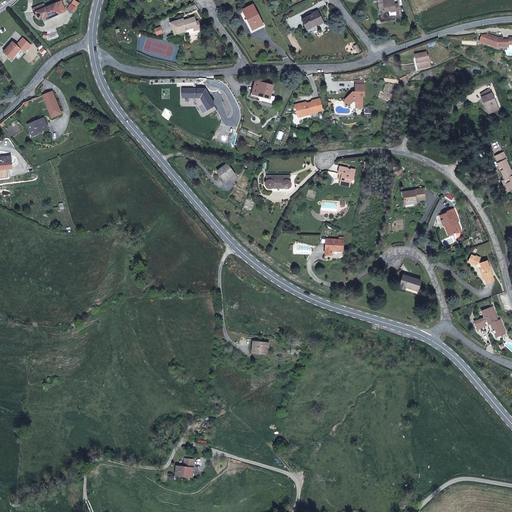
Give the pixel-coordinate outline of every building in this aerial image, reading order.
[(372,0),(373,2),(378,1),(379,9),(384,8),(385,12),(390,11),(391,16),(404,14),(402,3),(395,4),(394,2),(392,2),(392,0),(372,0)] [(61,13),(56,3),(46,8),(44,4),(33,9),(36,17),(38,16),(42,14),(43,17),(44,20),(61,13)] [(263,23),(253,5),(244,10),(249,20),(248,21),(253,30),(263,25),(263,23)] [(319,25),(323,23),(317,11),(313,13),(313,14),(302,20),(307,30),(318,24),(319,25)] [(201,29),(198,21),(196,22),(195,17),(184,20),(182,21),(181,19),(170,22),(172,28),(174,27),(176,32),(186,28),(187,30),(194,28),(194,31),(201,29)] [(251,33),(265,26),(263,23),(263,25),(253,30),(248,21),(246,22),(251,33)] [(119,29),(116,30),(119,42),(124,40),(122,31),(120,32),(119,29)] [(504,39),(500,39),(500,37),(499,37),(489,34),(481,35),(479,41),(495,46),(495,45),(499,45),(499,47),(509,47),(509,44),(511,44),(511,37),(509,37),(509,39),(504,39)] [(12,60),(21,49),(13,42),(4,52),(12,60)] [(427,52),(415,54),(416,59),(417,59),(418,62),(417,62),(418,68),(429,67),(427,60),(430,60),(429,55),(427,55),(427,52)] [(408,83),(406,77),(400,79),(403,85),(408,83)] [(269,98),(272,86),(264,84),(262,83),(262,81),(256,80),(253,94),(269,98)] [(356,84),(355,84),(355,89),(355,91),(352,91),(345,99),(345,104),(350,104),(353,107),(362,107),(363,96),(364,96),(365,84),(364,84),(356,84)] [(498,107),(490,88),(480,94),(483,102),(485,101),(489,111),(498,107)] [(61,114),(52,92),(43,95),(52,118),(61,114)] [(306,102),(294,105),(297,116),(299,117),(302,117),(302,114),(309,112),(310,115),(317,113),(318,111),(315,100),(312,101),(311,102),(312,105),(308,105),(307,103),(306,102)] [(488,114),(499,109),(498,107),(489,111),(485,101),(483,102),(488,114)] [(44,118),(28,125),(32,136),(37,134),(37,133),(41,131),(48,128),(44,118)] [(511,173),(511,171),(506,160),(507,159),(504,152),(496,156),(499,163),(498,163),(500,167),(499,168),(499,169),(500,171),(500,172),(501,171),(504,176),(503,178),(506,179),(506,181),(505,181),(504,182),(505,185),(506,184),(508,184),(511,189),(511,188),(511,173)] [(0,169),(12,168),(11,156),(0,157),(0,169)] [(237,178),(227,164),(217,171),(225,181),(230,177),(230,178),(232,182),(237,178)] [(348,168),(340,166),(338,173),(339,173),(342,174),(341,178),(340,182),(340,183),(341,184),(342,185),(347,186),(348,186),(349,186),(349,185),(350,185),(350,184),(350,181),(353,180),(355,170),(351,169),(350,171),(348,170),(348,168)] [(290,177),(266,177),(266,181),(266,182),(266,183),(265,184),(265,185),(266,186),(266,187),(267,187),(267,188),(268,188),(269,189),(270,189),(271,189),(271,188),(272,188),(273,188),(273,191),(284,191),(284,188),(285,188),(286,189),(287,189),(288,189),(289,188),(290,188),(290,187),(291,186),(291,185),(291,184),(291,183),(291,182),(290,182),(290,177)] [(425,199),(424,189),(414,190),(415,191),(403,192),(405,204),(414,202),(413,201),(416,200),(425,199)] [(457,222),(458,222),(453,209),(447,212),(448,213),(442,215),(444,219),(441,221),(443,226),(446,224),(451,235),(460,231),(457,222)] [(343,251),(343,240),(326,239),(325,254),(332,255),(332,251),(343,251)] [(494,281),(487,261),(483,262),(479,260),(481,257),(476,255),(476,257),(472,255),(468,262),(477,266),(478,266),(479,267),(480,267),(481,267),(481,268),(485,279),(487,283),(494,281)] [(418,291),(421,280),(403,275),(399,288),(404,290),(405,287),(418,291)] [(475,321),(478,329),(486,326),(484,322),(488,321),(489,323),(489,324),(490,324),(491,324),(494,333),(499,331),(501,335),(505,333),(500,320),(498,320),(493,307),(483,311),(485,317),(475,321)] [(268,354),(269,343),(253,341),(252,352),(268,354)] [(192,477),(194,460),(185,459),(184,467),(177,466),(176,475),(192,477)]
